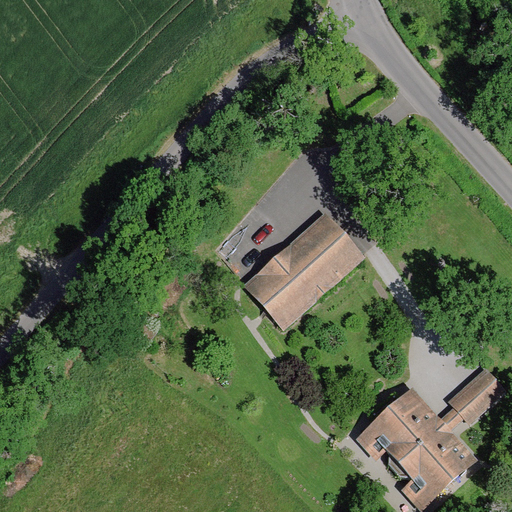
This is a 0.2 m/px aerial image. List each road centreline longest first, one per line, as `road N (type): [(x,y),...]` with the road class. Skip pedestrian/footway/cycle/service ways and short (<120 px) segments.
road 1 (residential): [(365,17),(284,54),(232,94),(0,354)]
road 2 (unclassified): [(511,191),(365,17)]
